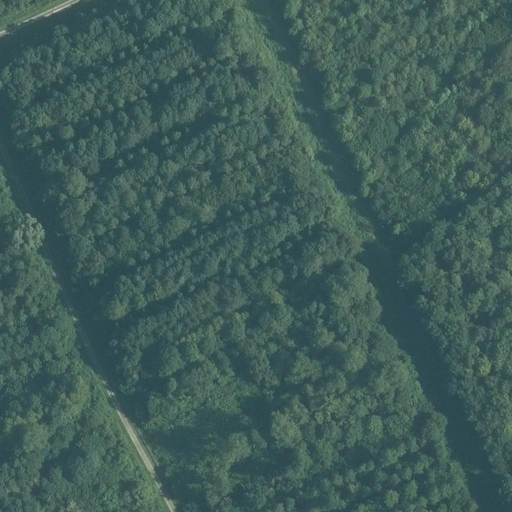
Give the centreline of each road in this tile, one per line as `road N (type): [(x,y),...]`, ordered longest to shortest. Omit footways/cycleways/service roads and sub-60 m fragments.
road 1 (track): [(480,511),(240,0)]
road 2 (track): [(0,140),(115,406),(172,511)]
